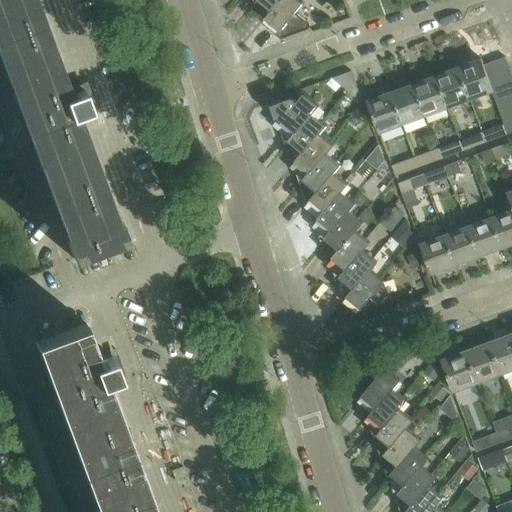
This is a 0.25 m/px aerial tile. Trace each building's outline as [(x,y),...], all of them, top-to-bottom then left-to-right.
[(129,240),(121,220),(116,222),(83,133),(76,114),(91,108),(84,90),(69,95),(33,0),(0,0),(0,46),(39,151),(78,257),(74,258),(75,260),(129,240)] [(258,0),(255,3),(269,15),(270,16),(282,0),(258,0)] [(309,23),(296,12),(303,3),(299,0),(282,0),(270,16),(269,15),(262,23),(277,35),(280,31),(287,37),(308,29),(309,28),(310,28),(310,27),(310,26),(310,25),(310,24),(309,23)] [(506,57),(485,65),(489,77),(510,69),(506,57)] [(489,77),(485,65),(482,59),(459,67),(471,100),(494,92),(493,88),(489,77)] [(471,100),(459,67),(436,76),(448,108),(471,100)] [(511,74),(510,69),(489,77),(493,88),(511,81),(511,74)] [(448,108),(436,76),(414,84),(426,117),(448,108)] [(494,92),(497,100),(511,94),(511,81),(493,88),(494,92)] [(426,117),(414,84),(392,92),(404,125),(426,117)] [(404,125),(392,92),(368,101),(380,134),(404,125)] [(290,100),(289,100),(272,106),(279,125),(293,136),(293,137),(312,114),(313,115),(320,107),(304,94),(297,103),(295,101),(294,100),(293,100),(291,100),(290,100)] [(511,94),(497,100),(501,111),(511,107),(511,94)] [(511,107),(501,111),(505,123),(511,120),(511,107)] [(327,126),(313,115),(312,114),(293,137),(293,136),(286,144),(300,156),(301,156),(320,133),(321,134),(327,126)] [(487,143),(509,134),(506,124),(483,132),(487,143)] [(483,132),(460,141),(464,151),(487,143),(483,132)] [(301,156),(300,156),(293,163),(307,175),(308,176),(327,152),(328,153),(335,145),(321,134),(320,133),(301,156)] [(442,159),(464,151),(460,141),(438,149),(442,159)] [(497,159),(509,155),(505,145),(493,149),(497,159)] [(438,149),(416,157),(420,168),(442,159),(438,149)] [(493,149),(481,153),(485,164),(497,159),(493,149)] [(342,165),(328,153),(327,152),(308,176),(307,175),(300,183),(314,195),(315,196),(334,172),(335,173),(342,165)] [(416,157),(403,162),(407,172),(420,168),(416,157)] [(450,176),(462,172),(458,162),(446,166),(450,176)] [(446,166),(435,171),(438,181),(450,176),(446,166)] [(315,196),(314,195),(308,203),(321,215),(322,215),(342,192),(343,192),(349,184),(335,173),(334,172),(315,196)] [(403,194),(415,190),(411,179),(399,184),(403,194)] [(357,204),(343,192),(342,192),(322,215),(321,215),(315,223),(328,234),(329,235),(349,211),(350,212),(357,204)] [(329,235),(328,234),(322,242),(336,253),(337,254),(356,231),(357,231),(364,223),(350,212),(349,211),(329,235)] [(511,245),(511,211),(492,218),(504,248),(511,245)] [(469,227),(480,257),(504,248),(492,218),(469,227)] [(446,236),(457,266),(480,257),(469,227),(446,236)] [(371,243),(357,231),(356,231),(337,254),(336,253),(329,261),(343,273),(344,274),(363,250),(365,251),(371,243)] [(457,266),(446,236),(422,245),(433,275),(457,266)] [(336,281),(350,293),(351,293),(371,269),(372,270),(378,263),(365,251),(363,250),(344,274),(343,273),(336,281)] [(385,281),(372,270),(371,269),(351,293),(350,293),(344,300),(359,313),(367,303),(373,308),(393,301),(385,281)] [(98,361),(91,342),(85,327),(87,326),(86,323),(36,342),(36,344),(40,343),(102,511),(153,511),(105,380),(119,374),(112,356),(98,361)] [(511,333),(491,341),(503,374),(511,370),(511,333)] [(491,341),(467,350),(479,383),(503,374),(491,341)] [(455,392),(479,383),(467,350),(443,359),(455,392)] [(442,372),(425,357),(417,366),(435,381),(442,372)] [(393,389),(394,389),(401,381),(385,368),(359,400),(373,411),(374,412),(393,389)] [(450,392),(439,383),(431,392),(442,401),(450,392)] [(374,412),(373,411),(366,419),(380,431),(381,431),(400,408),(401,409),(408,401),(394,389),(393,389),(374,412)] [(415,421),(401,409),(400,408),(381,431),(380,431),(374,438),(388,450),(388,451),(408,428),(409,429),(415,421)] [(388,451),(388,450),(381,458),(395,469),(396,470),(415,447),(416,447),(422,440),(409,429),(408,428),(388,451)] [(501,442),(511,438),(511,435),(509,428),(497,432),(501,442)] [(497,432),(486,437),(489,447),(501,442),(497,432)] [(470,449),(460,440),(450,453),(460,461),(470,449)] [(430,459),(416,447),(415,447),(396,470),(395,469),(388,477),(402,489),(403,489),(422,466),(423,467),(430,459)] [(504,450),(492,454),(496,465),(508,460),(504,450)] [(478,470),(467,461),(460,469),(471,478),(478,470)] [(403,489),(402,489),(395,497),(409,508),(410,509),(429,486),(430,487),(437,479),(423,467),(422,466),(403,489)] [(444,498),(430,487),(429,486),(410,509),(409,508),(405,511),(431,511),(437,505),(438,506),(444,498)] [(488,511),(492,508),(482,500),(474,509),(478,511),(488,511)]
